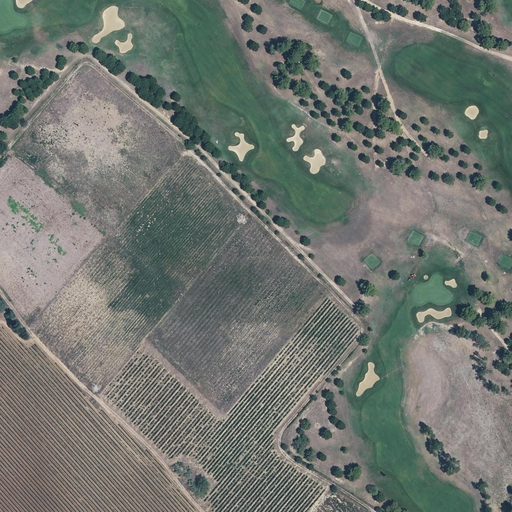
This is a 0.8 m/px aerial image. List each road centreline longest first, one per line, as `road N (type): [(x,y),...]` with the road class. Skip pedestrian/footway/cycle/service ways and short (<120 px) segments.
road 1 (track): [(0,157),(84,62),(185,143),(362,323),(362,336),(280,437),(288,455),(374,511)]
road 2 (track): [(0,292),(118,420)]
road 3 (track): [(202,511),(118,420)]
